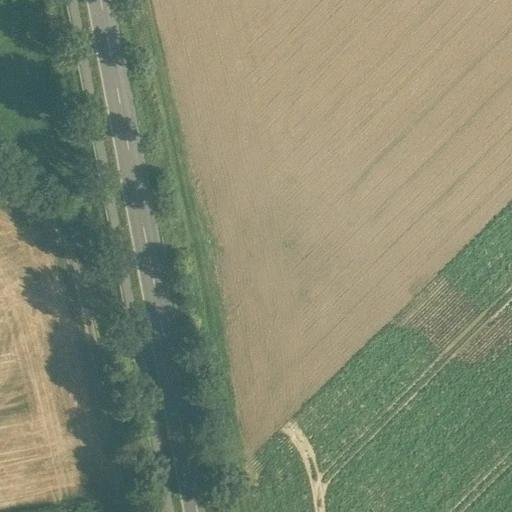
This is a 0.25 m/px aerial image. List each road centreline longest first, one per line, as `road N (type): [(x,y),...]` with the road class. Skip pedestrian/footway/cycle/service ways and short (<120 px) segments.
road 1 (track): [(248,511),(149,0)]
road 2 (tertiary): [(199,511),(106,0)]
road 3 (track): [(133,511),(65,257),(35,217),(0,200)]
